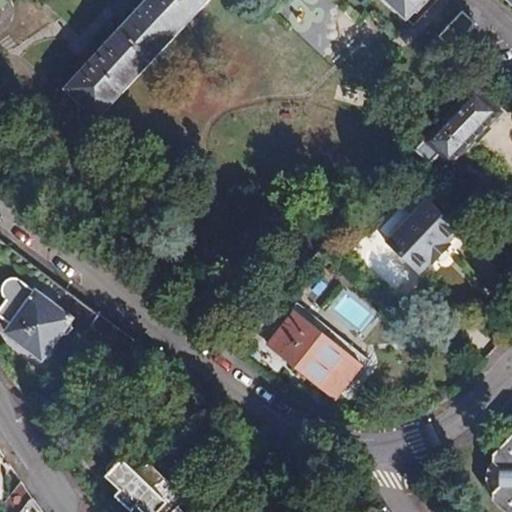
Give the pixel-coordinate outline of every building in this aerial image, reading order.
[(0,0),(0,11),(8,0),(0,0)] [(426,0),(143,0),(85,63),(62,87),(95,117),(204,0),(386,0),(408,20),(426,0)] [(463,10),(441,38),(457,52),(480,23),(463,10)] [(452,169),(495,123),(492,120),(500,111),(476,89),(427,144),(452,169)] [(0,176),(14,187),(30,168),(13,154),(0,169),(0,176)] [(435,265),(452,248),(457,253),(469,239),(430,202),(388,245),(421,276),(433,263),(435,265)] [(104,315),(71,291),(60,307),(27,282),(26,282),(25,281),(24,281),(23,280),(22,280),(21,280),(20,280),(19,280),(18,280),(17,280),(16,280),(15,280),(14,281),(14,282),(13,282),(12,283),(11,283),(11,284),(10,284),(10,285),(9,285),(9,286),(8,287),(8,288),(8,289),(8,290),(7,291),(7,292),(8,293),(8,294),(8,295),(8,297),(9,297),(9,298),(9,299),(10,299),(10,300),(11,301),(12,301),(12,302),(2,315),(18,327),(12,334),(34,351),(38,357),(44,359),(48,361),(64,338),(72,335),(76,330),(88,338),(104,315)] [(168,362),(104,315),(88,338),(109,354),(133,371),(135,391),(142,397),(168,362)] [(362,368),(295,316),(269,348),(336,401),(362,368)] [(511,511),(511,443),(497,458),(495,458),(496,503),(504,511),(511,511)] [(178,493),(147,463),(138,473),(124,460),(122,462),(115,462),(109,468),(110,475),(107,478),(121,492),(116,497),(131,511),(133,511),(138,508),(142,511),(184,511),(171,500),(178,493)] [(0,505),(9,511),(17,511),(31,496),(19,478),(0,502),(0,505)] [(41,511),(31,496),(18,511),(41,511)]
